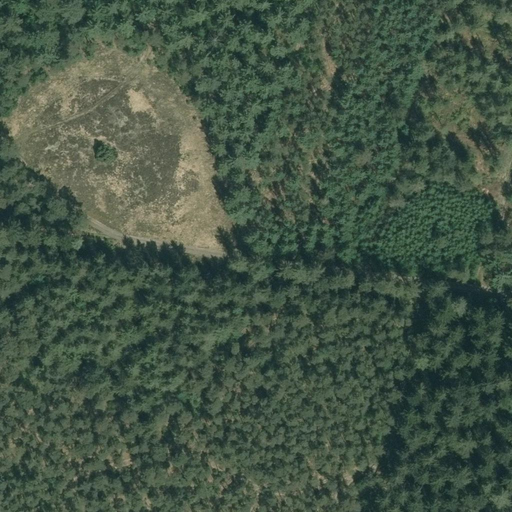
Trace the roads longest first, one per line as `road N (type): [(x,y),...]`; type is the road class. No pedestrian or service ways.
road 1 (track): [(511,297),(112,240),(0,158)]
road 2 (track): [(0,414),(69,458),(71,469),(165,452),(273,491),(337,474)]
road 3 (track): [(377,462),(424,285)]
